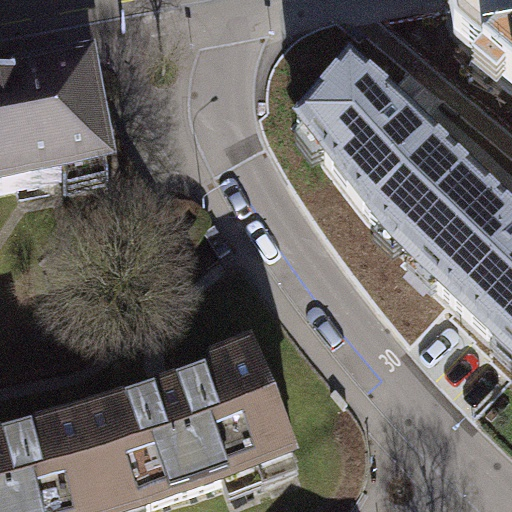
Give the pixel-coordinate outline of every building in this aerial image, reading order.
[(511,0),(451,12),(455,41),(511,89),(511,0)] [(414,262),(482,190),(483,189),(407,117),(350,68),(298,129),(369,219),(414,262)] [(101,107),(96,109),(90,78),(0,94),(0,196),(68,183),(107,176),(108,171),(124,162),(101,107)] [(108,171),(107,176),(68,183),(69,191),(99,243),(153,213),(124,162),(108,171)] [(511,354),(511,218),(482,190),(414,262),(412,265),(499,347),(501,345),(511,354)] [(80,424),(106,511),(136,511),(143,510),(143,511),(151,511),(223,488),(296,460),(253,354),(209,372),(212,378),(180,390),(128,409),(80,424)] [(106,511),(80,424),(30,438),(0,445),(0,511),(106,511)]
